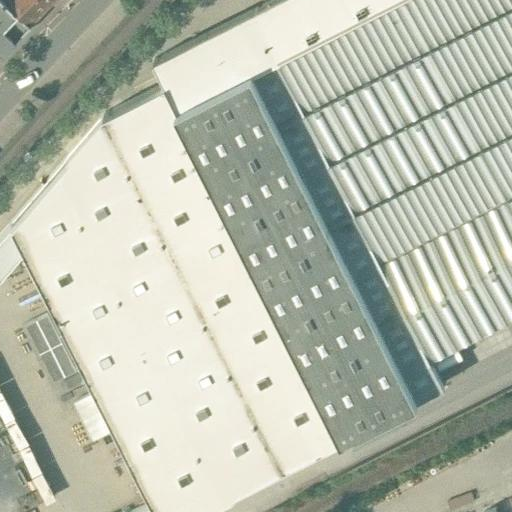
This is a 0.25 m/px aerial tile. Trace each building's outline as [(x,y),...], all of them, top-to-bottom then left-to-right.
[(0,0),(0,26),(10,36),(27,18),(8,0),(0,0)] [(8,0),(27,18),(44,0),(8,0)] [(511,0),(269,0),(154,59),(165,81),(103,112),(8,223),(153,511),(188,511),(445,382),(429,354),(511,312),(511,0)] [(0,46),(10,36),(0,26),(0,46)] [(74,368),(46,312),(24,323),(52,379),(74,368)]
